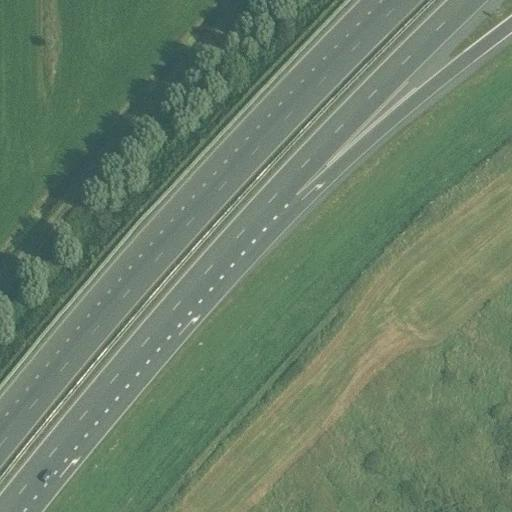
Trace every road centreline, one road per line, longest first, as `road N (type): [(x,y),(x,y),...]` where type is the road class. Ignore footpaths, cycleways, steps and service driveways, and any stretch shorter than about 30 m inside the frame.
road 1 (motorway): [(387,13),(169,240),(0,445)]
road 2 (motorway): [(9,511),(247,225)]
road 3 (motorway): [(247,225),(511,20)]
road 4 (motorway): [(247,225),(467,0)]
